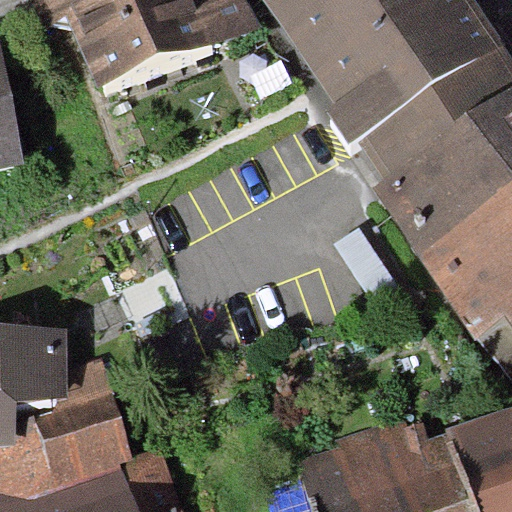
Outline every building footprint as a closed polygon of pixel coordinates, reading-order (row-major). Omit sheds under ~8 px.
[(68,30),(97,99),(257,32),(243,0),(32,0),(49,38),(68,30)] [(469,0),(264,0),(335,112),(328,117),(349,152),(358,144),(375,174),(511,81),(511,64),(496,40),(469,0)] [(0,175),(25,171),(5,54),(0,54),(0,175)] [(511,102),(380,194),(474,341),(506,318),(511,328),(511,102)] [(0,335),(0,452),(17,452),(17,409),(68,409),(68,374),(68,335),(0,335)] [(101,363),(68,374),(68,409),(17,409),(17,452),(0,452),(0,506),(0,507),(117,464),(125,460),(132,457),(101,363)] [(511,511),(511,414),(444,441),(468,511),(511,511)] [(300,498),(304,511),(468,511),(444,441),(430,445),(420,416),(287,461),(300,498)] [(117,464),(135,511),(182,511),(161,449),(132,457),(125,460),(117,464)] [(0,507),(0,511),(135,511),(117,464),(0,507)] [(304,511),(300,498),(271,506),(272,511),(304,511)]
